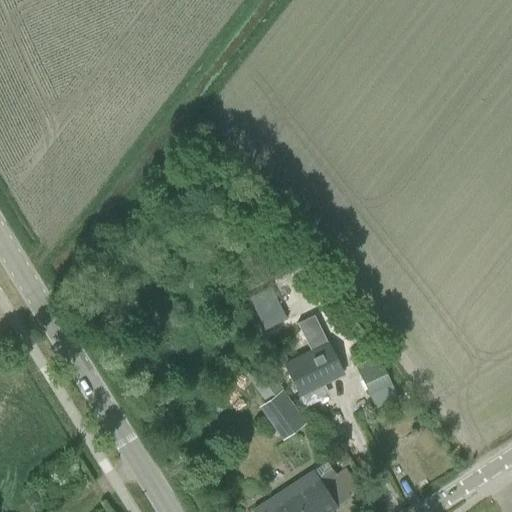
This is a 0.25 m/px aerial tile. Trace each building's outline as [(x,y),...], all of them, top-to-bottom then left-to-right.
[(284,366),(299,394),(341,373),(320,331),(302,340),(309,353),(284,366)] [(379,362),(358,373),(368,395),(374,408),(397,397),(380,362),(379,362)] [(305,422),(281,390),(257,407),(281,440),(305,422)] [(345,453),(335,460),(340,468),(350,461),(345,453)] [(326,511),(335,506),(349,497),(346,494),(334,475),(332,472),(318,480),(312,471),(252,510),(253,511),(326,511)]
